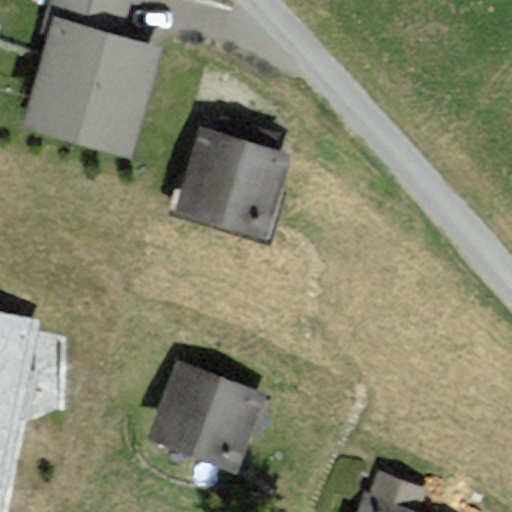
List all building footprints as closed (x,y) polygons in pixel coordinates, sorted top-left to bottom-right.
[(130,0),(53,0),(46,32),(61,36),(39,122),(148,149),(176,43),(123,30),(130,0)] [(301,150),(210,126),(188,206),(280,230),(301,150)] [(31,325),(0,318),(0,480),(15,407),(26,409),(33,375),(22,372),(31,325)] [(275,396),(183,363),(156,436),(249,469),(275,396)] [(379,473),(364,511),(427,511),(421,510),(428,491),(379,473)]
